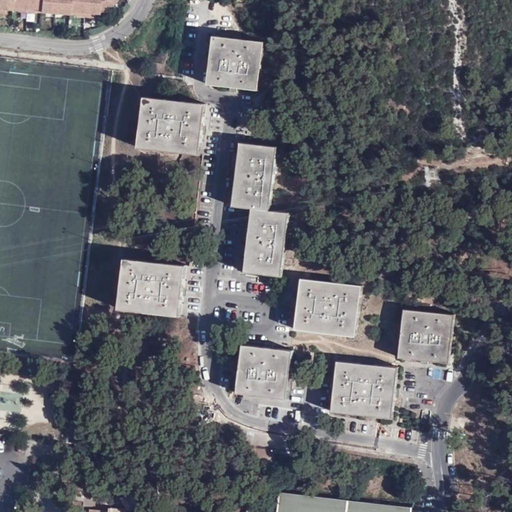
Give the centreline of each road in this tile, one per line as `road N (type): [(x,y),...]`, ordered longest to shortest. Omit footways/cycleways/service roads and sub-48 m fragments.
road 1 (residential): [(207,21),(203,91),(231,104),(232,119),(210,293),(208,357),(219,398),(269,426),(438,453)]
road 2 (residential): [(438,453),(445,410),(511,313)]
road 3 (residential): [(143,0),(96,40),(0,37)]
